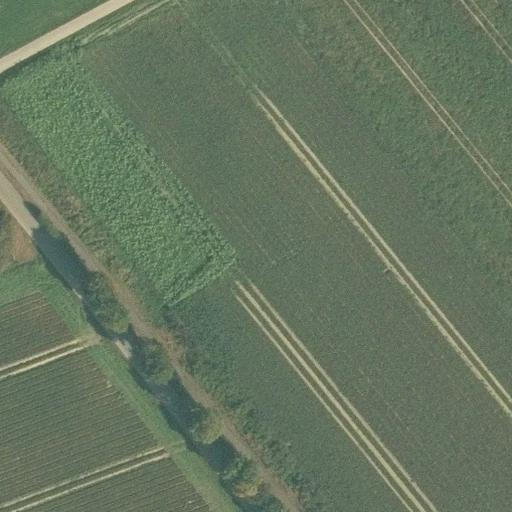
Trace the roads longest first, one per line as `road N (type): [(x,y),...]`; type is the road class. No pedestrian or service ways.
road 1 (unclassified): [(0,181),(259,511)]
road 2 (unclassified): [(0,67),(121,0)]
